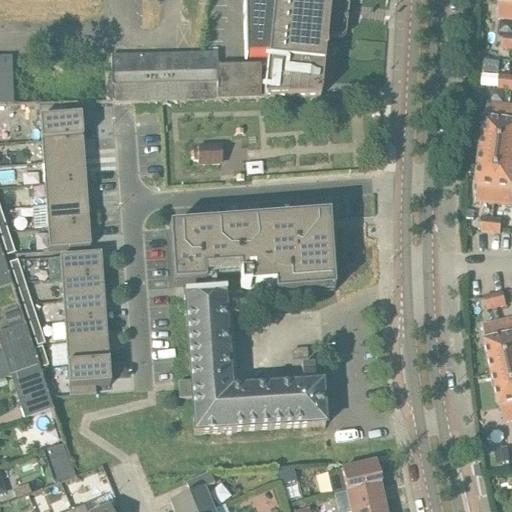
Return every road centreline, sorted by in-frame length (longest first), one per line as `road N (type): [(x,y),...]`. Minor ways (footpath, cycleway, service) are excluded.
road 1 (residential): [(408,181),(132,204)]
road 2 (residential): [(406,264),(415,398),(437,511)]
road 3 (residential): [(459,511),(434,387),(425,266)]
road 4 (residential): [(151,398),(132,204)]
road 5 (residential): [(417,0),(408,181)]
road 6 (residential): [(428,179),(437,0)]
road 7 (unknown): [(0,37),(128,37)]
